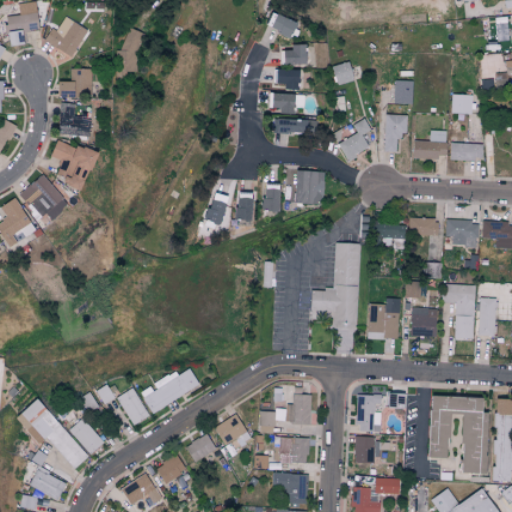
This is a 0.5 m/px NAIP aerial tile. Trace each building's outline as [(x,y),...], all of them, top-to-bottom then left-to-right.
[(3,15),(6,46),(22,44),(21,32),(37,30),(35,12),(3,15)] [(288,36),(294,21),(274,14),(269,28),(288,36)] [(70,56),(85,29),(69,21),(62,34),(50,28),(42,41),(70,56)] [(115,80),(129,79),(129,72),(139,72),(138,30),(123,31),(124,49),(114,50),(115,80)] [(303,44),(289,44),(289,50),(279,50),(279,64),(303,64),(303,44)] [(352,80),(346,61),(329,66),(334,85),(352,80)] [(90,69),(69,68),(68,81),(56,81),(55,95),(90,95),(90,69)] [(297,69),(273,69),(273,83),(282,84),(282,89),(296,89),(297,69)] [(411,80),(393,80),(392,103),(410,104),(411,80)] [(291,114),(292,94),(267,93),(266,107),(278,108),(277,113),(291,114)] [(450,113),(470,114),(470,95),(450,94),(450,113)] [(302,95),(293,95),(292,107),(302,107),(302,95)] [(87,136),(88,120),(73,119),(74,110),(57,109),(56,134),(87,136)] [(404,115),(383,115),(382,151),(394,151),(395,139),(403,139),(404,115)] [(272,133),(314,134),(315,120),(272,119),(272,133)] [(336,142),(344,159),(367,148),(361,134),(368,131),(363,119),(350,124),(355,134),(336,142)] [(0,152),(13,124),(4,120),(0,127),(0,152)] [(444,131),(428,130),(428,141),(411,140),(411,158),(443,159),(444,131)] [(93,153),(55,139),(49,156),(59,160),(55,174),(63,177),(60,185),(79,192),(93,153)] [(448,159),(480,160),(480,144),(448,142),(448,159)] [(292,203),(321,204),(322,171),(293,171),(292,203)] [(49,219),(66,206),(41,174),(18,193),(38,218),(44,213),(49,219)] [(261,211),(277,211),(277,185),(261,184),(261,211)] [(225,197),(210,192),(202,220),(217,224),(225,197)] [(233,220),(249,221),(250,193),(234,192),(233,220)] [(0,205),(0,209),(5,218),(0,220),(0,235),(7,247),(33,231),(13,198),(0,205)] [(435,235),(435,218),(408,217),(407,234),(435,235)] [(444,236),(450,236),(450,245),(475,246),(476,221),(444,220),(444,236)] [(511,222),(481,221),(480,238),(494,238),(493,248),(511,248),(511,222)] [(308,310),(332,311),(332,328),(354,329),(358,244),(333,243),(331,290),(309,289),(308,310)] [(269,287),(270,261),(261,261),(260,287),(269,287)] [(423,276),(437,279),(438,272),(424,270),(423,276)] [(493,282),(476,282),(476,297),(493,297),(493,282)] [(473,285),(441,284),(441,302),(454,303),(453,338),(471,339),(473,285)] [(476,336),(492,336),(494,298),(478,298),(476,336)] [(396,313),(384,312),(384,304),(367,304),(366,338),(395,339),(396,313)] [(435,308),(425,308),(425,314),(409,314),(408,335),(434,336),(435,308)] [(394,339),(383,338),(383,353),(393,354),(394,339)] [(149,412),(198,386),(189,368),(176,374),(174,370),(149,384),(150,385),(138,391),(149,412)] [(308,424),(308,394),(300,394),(300,387),(291,387),(291,404),(284,404),(283,423),(308,424)] [(129,425),(146,417),(133,388),(116,395),(129,425)] [(401,393),(385,393),(386,407),(402,407),(401,393)] [(355,394),(354,431),(378,432),(379,412),(376,412),(377,395),(355,394)] [(483,474),(486,412),(480,412),(481,397),(429,396),(426,458),(446,458),(448,413),(461,414),(459,473),(483,474)] [(19,412),(72,469),(86,456),(34,398),(19,412)] [(491,481),(510,481),(511,399),(492,399),(491,481)] [(272,411),(257,411),(256,432),(272,433),(272,411)] [(212,425),(221,444),(244,433),(235,415),(212,425)] [(102,442),(80,418),(67,430),(89,454),(102,442)] [(183,446),(193,462),(215,449),(205,433),(183,446)] [(352,463),(372,463),(373,437),(353,436),(352,463)] [(305,462),(306,438),(272,437),(271,461),(305,462)] [(163,483),(184,471),(175,455),(153,467),(163,483)] [(64,480),(34,468),(27,487),(57,499),(64,480)] [(287,503),(304,504),(305,474),(270,473),(270,488),(287,489),(287,503)] [(150,504),(158,500),(145,474),(119,487),(128,505),(147,496),(150,504)] [(398,479),(373,478),(373,493),(397,494),(398,479)] [(369,487),(351,487),(350,511),(378,511),(378,502),(368,501),(369,487)] [(449,511),(467,500),(484,488),(501,511),(449,511)] [(511,501),(511,488),(501,489),(501,501),(511,501)]
